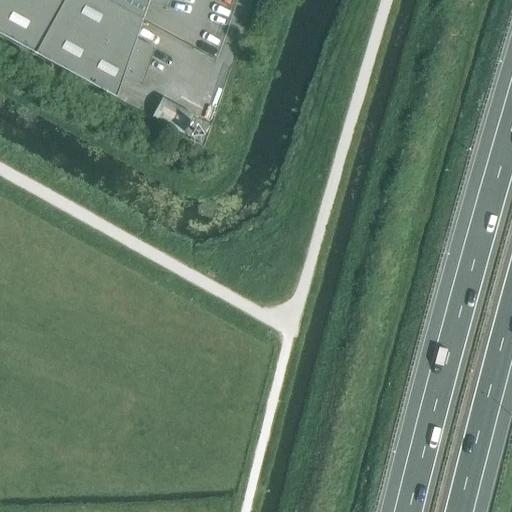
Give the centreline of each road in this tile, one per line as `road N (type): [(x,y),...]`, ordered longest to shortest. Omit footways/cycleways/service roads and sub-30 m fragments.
road 1 (motorway): [(511,129),(405,511)]
road 2 (motorway): [(467,511),(511,336)]
